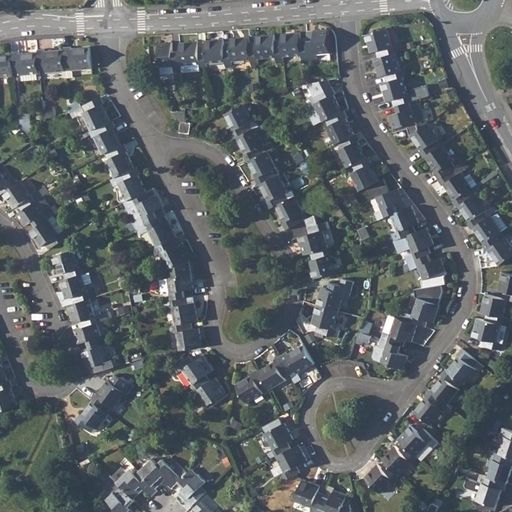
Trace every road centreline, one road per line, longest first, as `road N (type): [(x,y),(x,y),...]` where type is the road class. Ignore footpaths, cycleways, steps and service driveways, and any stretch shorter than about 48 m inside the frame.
road 1 (residential): [(400,396),(469,304),(469,260),(366,109),(347,7)]
road 2 (residential): [(152,143),(195,146),(225,161),(297,270),(290,317),(261,345),(239,350),(218,333),(219,269)]
road 3 (residential): [(0,217),(34,259),(76,368),(65,385),(39,386),(0,305)]
road 4 (residential): [(111,22),(347,7)]
road 5 (residential): [(400,396),(353,385),(319,396),(311,423),(326,457),(352,463),(368,451)]
road 6 (residential): [(219,269),(152,143)]
road 7 (residential): [(152,143),(113,65),(111,22)]
